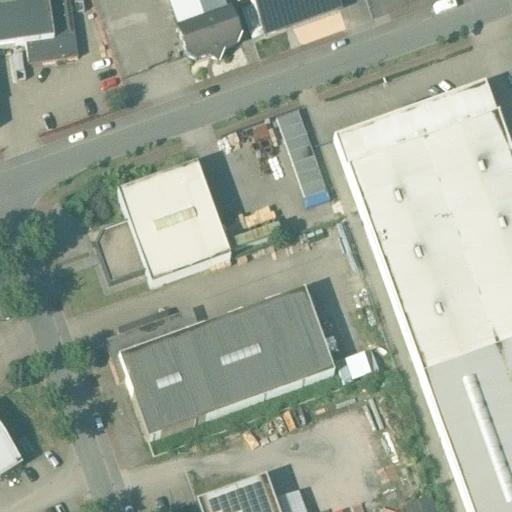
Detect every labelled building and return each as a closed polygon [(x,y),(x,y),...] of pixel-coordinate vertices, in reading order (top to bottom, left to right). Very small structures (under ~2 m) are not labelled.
[(0,0),(0,51),(25,48),(53,44),(46,0),(0,0)] [(68,0),(46,0),(53,44),(25,48),(27,65),(42,63),(42,67),(77,62),(68,0)] [(227,16),(221,0),(166,0),(179,33),(227,16)] [(334,0),(249,0),(263,39),(338,12),(334,0)] [(179,33),(176,34),(185,59),(195,64),(207,59),(217,64),(221,54),(234,49),(238,40),(229,15),(227,16),(179,33)] [(397,120),(333,144),(420,385),(511,351),(511,169),(483,89),(419,112),(414,108),(399,114),(397,120)] [(304,198),(325,191),(300,114),(279,121),(304,198)] [(195,170),(116,198),(126,226),(145,277),(150,292),(229,264),(195,170)] [(126,226),(101,235),(94,250),(108,290),(145,277),(126,226)] [(309,285),(204,320),(199,307),(112,337),(125,376),(139,372),(159,431),(338,370),(309,285)] [(511,511),(511,351),(420,385),(465,511),(511,511)] [(0,483),(21,470),(0,436),(0,483)] [(275,511),(265,482),(195,507),(196,511),(275,511)] [(404,511),(435,511),(430,498),(403,508),(404,511)]
